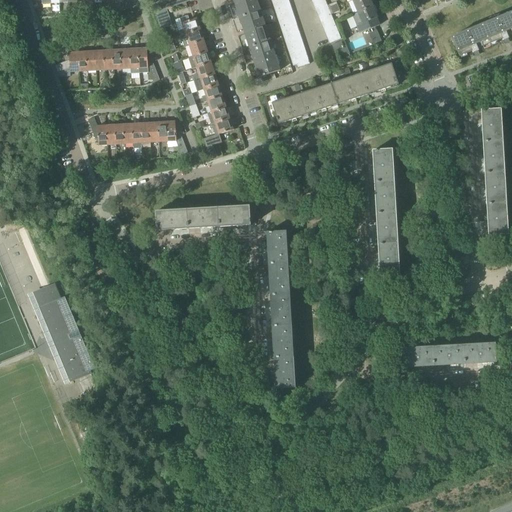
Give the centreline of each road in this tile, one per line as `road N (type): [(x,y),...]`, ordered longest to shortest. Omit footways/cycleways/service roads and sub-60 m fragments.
road 1 (residential): [(278,440),(381,325),(481,281)]
road 2 (residential): [(93,197),(20,0)]
road 3 (residential): [(249,407),(128,248)]
road 4 (residential): [(259,157),(444,94)]
road 5 (residential): [(481,281),(440,113),(444,94)]
road 6 (residential): [(253,233),(259,389),(249,407)]
road 7 (residential): [(93,197),(253,159)]
road 8 (residential): [(259,157),(216,0)]
road 9 (residential): [(253,233),(146,237),(128,248)]
